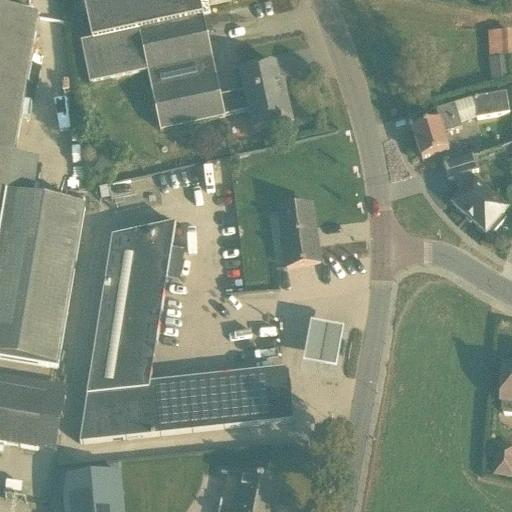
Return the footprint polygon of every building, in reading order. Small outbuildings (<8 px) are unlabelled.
[(86,211),(32,202),(8,198),(15,158),(38,21),(27,19),(30,0),(0,0),(0,360),(58,370),(86,211)] [(82,0),(92,42),(81,44),(90,86),(149,74),(162,134),(226,120),(226,119),(222,99),(202,9),(233,3),(232,0),(82,0)] [(511,32),(488,34),(489,59),(511,57),(511,32)] [(505,59),(489,60),(492,86),(508,85),(505,59)] [(244,95),(222,99),(226,119),(248,114),(253,133),(293,125),(286,95),(282,96),(276,67),(240,75),(244,95)] [(506,95),(481,99),(481,101),(475,101),(478,121),(509,116),(506,95)] [(436,112),(440,124),(413,133),(422,162),(450,153),(444,135),(461,130),(455,107),(436,112)] [(453,207),(486,236),(490,232),(494,235),(505,222),(501,219),(507,212),(474,183),(472,176),(478,174),(473,158),(443,168),(448,184),(454,182),(460,199),(453,207)] [(228,171),(210,175),(219,213),(237,209),(228,171)] [(277,215),(286,271),(320,266),(312,209),(277,215)] [(83,445),(294,424),(293,409),(287,410),(283,378),(150,393),(176,227),(114,242),(83,445)] [(342,336),(310,329),(303,370),(336,376),(342,336)] [(511,369),(504,369),(501,405),(503,405),(502,413),(504,417),(511,417),(511,369)] [(0,446),(38,453),(47,397),(0,389),(0,446)] [(511,447),(495,446),(492,479),(511,480),(511,447)] [(64,490),(66,511),(126,511),(122,465),(68,470),(64,490)] [(230,475),(223,511),(273,511),(279,484),(230,475)]
